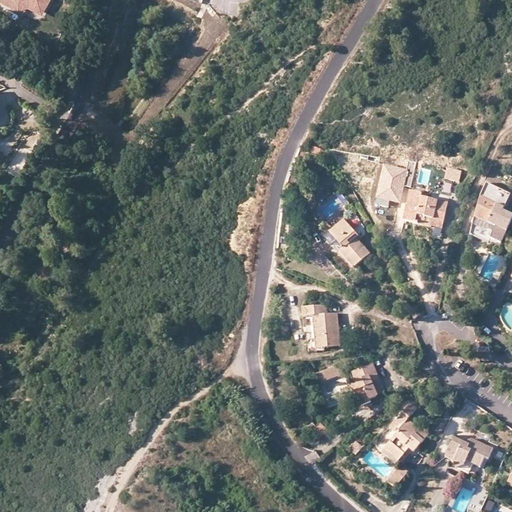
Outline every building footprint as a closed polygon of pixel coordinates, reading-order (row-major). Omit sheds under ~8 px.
[(0,0),(0,6),(17,15),(28,11),(44,19),(52,0),(0,0)] [(384,165),(376,198),(377,198),(390,201),(400,203),(404,186),(410,187),(416,162),(409,161),(407,170),(384,165)] [(447,168),(445,179),(459,182),(461,171),(447,168)] [(487,184),(480,198),(478,208),(475,218),(496,228),(491,239),(502,243),(511,221),(511,215),(503,212),(511,195),(487,184)] [(423,195),(411,192),(404,222),(416,225),(417,220),(423,221),(432,224),(432,227),(443,230),(448,204),(423,198),(423,195)] [(390,201),(377,198),(376,205),(388,207),(390,201)] [(496,228),(475,218),(471,231),(491,240),(491,239),(496,228)] [(343,248),(340,251),(345,256),(354,268),(370,255),(357,239),(358,238),(344,221),(331,232),(343,248)] [(338,253),(340,251),(343,248),(331,232),(325,237),(338,253)] [(62,272),(53,266),(44,280),(53,285),(62,272)] [(304,319),(306,318),(313,318),(316,350),(341,348),(339,328),(338,315),(329,316),(327,307),(303,309),(304,319)] [(313,318),(306,318),(310,353),(316,352),(316,350),(313,318)] [(360,390),(355,392),(361,408),(371,404),(371,400),(378,398),(372,383),(379,380),(376,373),(373,365),(353,374),(356,382),(360,390)] [(333,367),(316,375),(320,383),(337,376),(345,378),(341,369),(333,367)] [(372,383),(378,398),(385,394),(379,380),(372,383)] [(351,384),(355,392),(360,390),(356,382),(351,384)] [(404,457),(398,463),(397,465),(401,468),(403,469),(429,436),(424,431),(419,427),(417,429),(408,421),(416,411),(410,406),(391,428),(398,434),(389,445),(404,457)] [(455,441),(448,456),(457,460),(455,464),(465,468),(468,463),(475,466),(481,470),(486,461),(489,462),(494,451),(472,442),(470,448),(464,445),(455,441)] [(384,451),(398,463),(404,457),(389,445),(384,451)] [(465,468),(455,464),(453,469),(470,476),(475,466),(468,463),(465,468)] [(403,469),(401,468),(388,484),(396,489),(409,474),(403,469)] [(492,511),(495,507),(487,503),(482,511),(492,511)]
